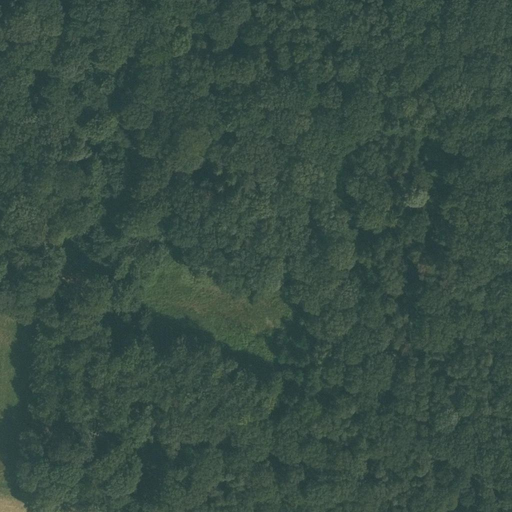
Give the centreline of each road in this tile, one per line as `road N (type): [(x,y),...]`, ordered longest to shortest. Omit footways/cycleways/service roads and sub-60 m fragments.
road 1 (track): [(511,431),(436,386),(317,295),(249,264),(88,160),(0,64)]
road 2 (track): [(150,202),(125,59),(133,0)]
